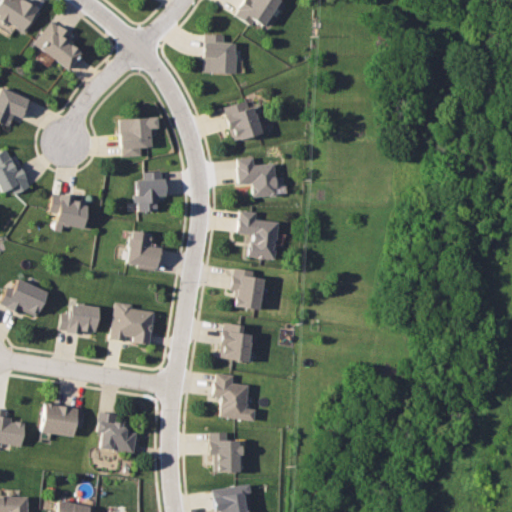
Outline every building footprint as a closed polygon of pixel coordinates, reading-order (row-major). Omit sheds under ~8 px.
[(0,0),(0,19),(2,21),(24,33),(38,9),(21,0),(0,0)] [(260,26),(274,0),(239,0),(231,14),(248,24),(250,20),(260,26)] [(31,43),(66,68),(78,51),(65,41),(70,34),(49,19),(31,43)] [(231,72),(232,41),(220,41),(221,34),(201,33),(200,71),(231,72)] [(0,121),(6,124),(11,113),(18,117),(26,97),(0,86),(0,121)] [(259,132),(252,104),(245,106),(243,100),(220,106),(226,129),(229,128),(232,139),(259,132)] [(116,117),(118,156),(138,155),(137,146),(148,146),(148,127),(155,127),(155,116),(116,117)] [(0,150),(0,190),(9,187),(11,193),(27,186),(17,164),(12,167),(4,148),(0,150)] [(235,182),(249,182),(249,196),(273,195),(271,162),(251,163),(250,156),(234,157),(235,182)] [(141,171),(141,179),(133,179),(134,210),(155,210),(155,195),(161,195),(160,170),(141,171)] [(47,210),(54,211),(52,223),(79,227),(83,201),(71,199),(72,195),(49,192),(47,210)] [(275,221),(253,218),(253,211),(236,209),(234,231),(248,233),(246,256),(271,258),(275,221)] [(149,232),(129,229),(123,262),(155,267),(158,247),(147,245),(149,232)] [(250,271),(231,267),(227,289),(234,290),(231,305),(254,309),(261,278),(249,276),(250,271)] [(33,315),(43,290),(14,278),(9,289),(3,287),(0,295),(0,305),(17,312),(18,309),(33,315)] [(150,310),(128,307),(128,303),(112,300),(107,336),(130,339),(130,341),(146,343),(150,310)] [(66,312),(58,311),(56,329),(92,333),(95,305),(67,302),(66,312)] [(239,324),(220,321),(216,344),(221,344),(219,357),(243,361),(248,333),(237,332),(239,324)] [(215,416),(250,419),(251,408),(243,407),(245,383),(229,382),(230,373),(212,372),(210,395),(217,396),(215,416)] [(37,431),(70,435),(71,425),(79,426),(82,409),(42,403),(37,431)] [(22,420),(0,416),(0,414),(1,409),(0,408),(0,442),(18,445),(22,420)] [(114,413),(97,410),(93,431),(99,432),(96,447),(130,452),(133,432),(125,431),(127,423),(113,421),(114,413)] [(213,471),(235,471),(235,439),(223,439),(223,431),(205,431),(205,454),(213,454),(213,471)] [(208,488),(211,511),(216,510),(216,511),(243,511),(240,492),(246,492),(245,483),(208,488)] [(0,511),(24,511),(25,495),(0,494),(0,511)] [(86,511),(87,506),(56,499),(52,511),(51,511),(47,511),(46,511),(86,511)]
